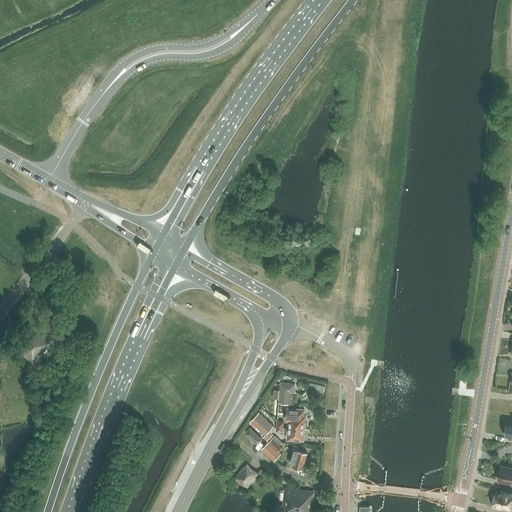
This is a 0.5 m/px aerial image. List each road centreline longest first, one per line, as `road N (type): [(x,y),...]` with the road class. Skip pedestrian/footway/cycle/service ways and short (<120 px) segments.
road 1 (unclassified): [(49,181),(125,69),(153,54),(225,42),(271,0)]
road 2 (primary): [(184,248),(353,0)]
road 3 (tertiary): [(459,499),(511,217)]
road 4 (primary): [(321,0),(232,120),(162,235)]
road 5 (primary): [(154,251),(49,511)]
road 6 (primary): [(72,511),(123,374),(176,264)]
road 7 (secondary): [(179,511),(281,321)]
road 8 (secondary): [(281,321),(276,300),(184,248)]
